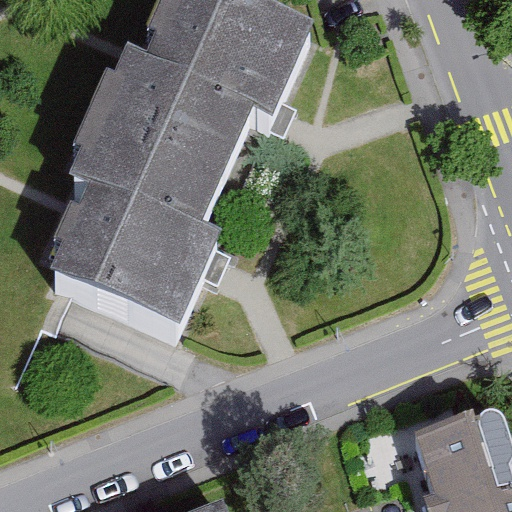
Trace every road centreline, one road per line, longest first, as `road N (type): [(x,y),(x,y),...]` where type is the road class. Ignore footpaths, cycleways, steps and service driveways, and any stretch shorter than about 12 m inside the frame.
road 1 (residential): [(0,511),(511,310)]
road 2 (residential): [(511,157),(455,0)]
